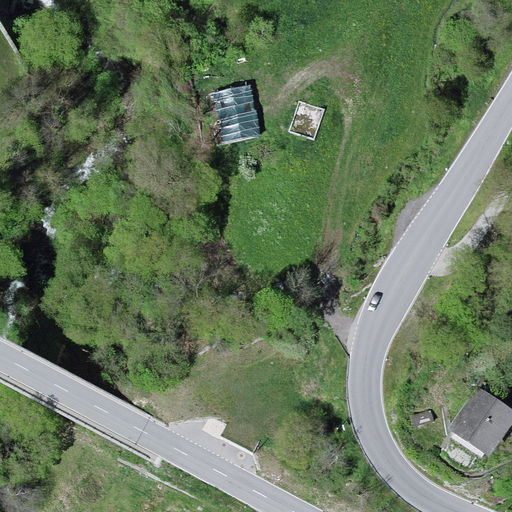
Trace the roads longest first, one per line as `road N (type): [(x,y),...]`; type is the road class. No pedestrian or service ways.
road 1 (tertiary): [(511,103),(382,311),(366,388),(386,458),(455,511)]
road 2 (tertiary): [(296,511),(0,353)]
